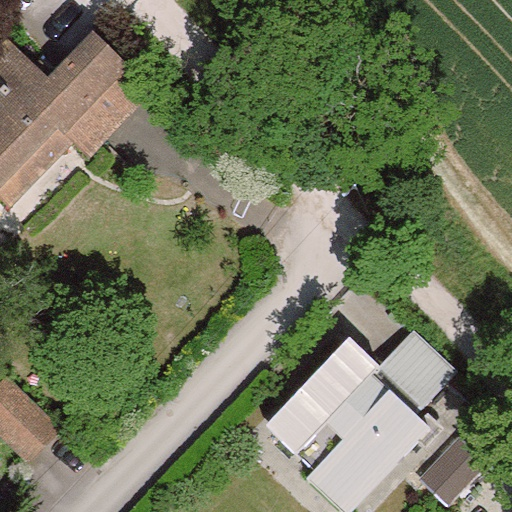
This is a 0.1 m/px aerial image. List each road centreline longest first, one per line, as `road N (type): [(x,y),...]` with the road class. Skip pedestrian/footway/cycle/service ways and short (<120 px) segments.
road 1 (residential): [(89,511),(356,216)]
road 2 (track): [(511,248),(427,135),(278,0)]
road 3 (residential): [(356,216),(156,0)]
road 4 (residential): [(511,392),(356,216)]
